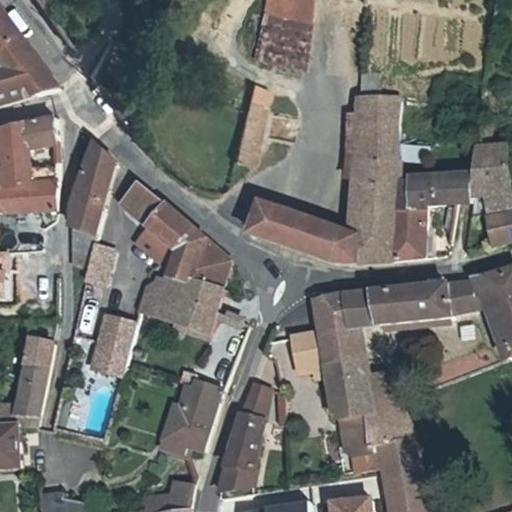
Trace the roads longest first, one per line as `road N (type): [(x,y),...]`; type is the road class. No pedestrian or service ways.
road 1 (residential): [(296,280),(175,193),(74,99)]
road 2 (residential): [(296,280),(250,347),(218,435),(204,511)]
road 3 (residential): [(296,280),(511,253)]
road 4 (residential): [(74,99),(1,0)]
